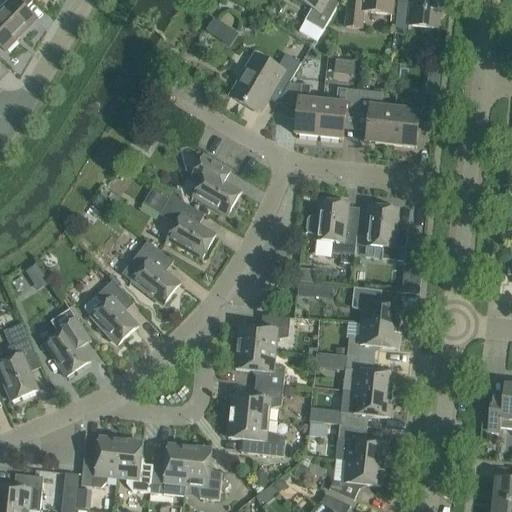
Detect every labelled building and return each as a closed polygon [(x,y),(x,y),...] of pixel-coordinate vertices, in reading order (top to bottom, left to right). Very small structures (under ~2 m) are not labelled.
[(6,0),(9,3),(0,12),(0,47),(5,53),(36,22),(25,11),(33,2),(31,0),(6,0)] [(317,44),(323,33),(336,10),(326,4),(328,0),(294,0),(312,10),(298,33),(317,44)] [(391,17),(393,0),(348,0),(345,29),(361,31),(363,14),(391,17)] [(407,37),(408,27),(437,31),(440,0),(410,0),(410,5),(398,4),(394,35),(407,37)] [(287,89),(289,85),(300,65),(286,57),(278,70),(255,57),(231,99),(258,115),(277,84),(287,89)] [(289,85),(287,89),(277,106),(285,110),(297,111),(295,137),(319,139),(322,103),(309,102),(310,88),(289,85)] [(322,103),(319,139),(342,142),(345,117),(357,118),(360,93),(337,91),(336,105),(322,103)] [(391,147),(395,111),(381,110),(383,96),(360,93),(357,118),(369,119),(366,144),(391,147)] [(408,113),(395,111),(391,147),(415,150),(418,125),(430,126),(432,101),(410,99),(408,113)] [(225,171),(203,158),(191,178),(201,183),(193,199),(227,218),(241,194),(219,181),(225,171)] [(202,261),(215,237),(193,224),(199,214),(170,197),(159,217),(175,226),(167,241),(202,261)] [(320,203),(318,219),(311,218),(309,219),(307,222),(306,231),(307,234),(309,236),(316,237),(316,243),(333,245),(332,256),(341,257),(340,265),(353,266),(357,233),(345,232),(348,206),(320,203)] [(404,263),(407,238),(395,237),(397,211),(370,208),(365,248),(382,250),(381,261),(404,263)] [(147,245),(133,263),(124,275),(124,278),(163,308),(180,286),(160,270),(167,261),(147,245)] [(112,283),(95,298),(84,309),(84,312),(118,348),(138,329),(121,310),(129,301),(112,283)] [(362,326),(399,330),(402,308),(380,305),(382,293),(354,290),(352,309),(363,314),(362,326)] [(50,324),(59,336),(44,346),(66,379),(90,364),(76,342),(86,336),(69,311),(50,324)] [(290,320),(262,317),(261,330),(239,328),(237,350),(274,354),(276,342),(288,340),(290,320)] [(10,330),(17,345),(7,350),(12,360),(0,364),(0,376),(11,403),(37,392),(27,369),(38,364),(21,325),(10,330)] [(399,330),(362,326),(361,338),(348,340),(346,359),(374,362),(376,350),(397,352),(399,330)] [(274,354),(237,350),(235,372),(256,374),(255,386),(283,389),(285,370),(273,366),(274,354)] [(337,378),(338,355),(319,354),(318,377),(337,378)] [(346,359),(345,372),(343,393),(355,394),(392,399),(394,376),(373,374),(374,362),(346,359)] [(232,397),(230,419),(267,422),(268,411),(281,409),(283,389),(255,386),(254,399),(232,397)] [(511,388),(504,387),(502,403),(490,401),(487,429),(511,431),(511,388)] [(341,408),(340,420),(332,420),(331,427),(339,427),(339,428),(367,431),(368,418),(390,421),(392,399),(355,394),(353,407),(341,408)] [(267,422),(230,419),(228,441),(249,443),(248,455),(283,459),(285,442),(266,434),(267,422)] [(339,428),(338,441),(335,462),(347,463),(385,467),(387,445),(365,443),(367,431),(339,428)] [(84,460),(82,477),(81,488),(99,490),(107,484),(107,479),(117,480),(121,442),(98,440),(96,462),(84,460)] [(121,442),(117,480),(126,481),(126,486),(132,494),(150,495),(153,468),(140,466),(143,445),(121,442)] [(153,468),(150,495),(184,499),(186,487),(189,450),(167,448),(165,469),(153,468)] [(189,450),(186,487),(198,488),(199,501),(219,503),(222,475),(209,473),(212,452),(189,450)] [(385,467),(347,463),(345,484),(333,483),(328,491),(354,503),(361,487),(382,489),(385,467)] [(496,481),(493,503),(511,504),(511,473),(511,482),(496,481)] [(0,510),(17,511),(27,511),(29,501),(41,499),(43,480),(15,477),(14,489),(0,487),(0,510)] [(321,504),(316,509),(313,511),(348,511),(350,508),(325,497),(321,504)] [(511,511),(511,504),(493,503),(492,511),(511,511)]
